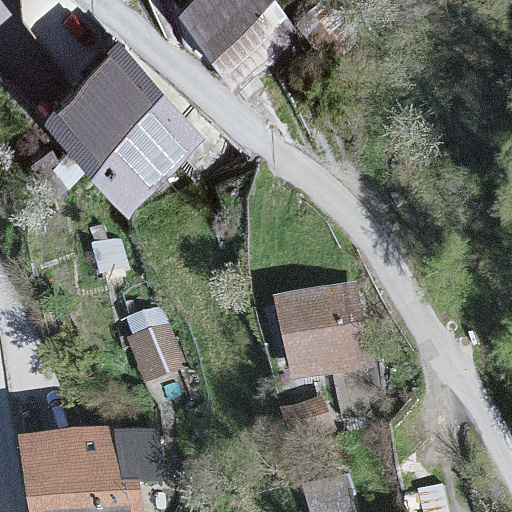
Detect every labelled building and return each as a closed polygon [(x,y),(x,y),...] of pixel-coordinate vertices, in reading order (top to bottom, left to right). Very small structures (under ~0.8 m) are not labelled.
[(252,0),(183,0),(172,9),(233,81),(284,38),(252,0)] [(111,47),(34,116),(122,213),(199,145),(111,47)] [(353,290),(273,308),(292,393),(373,374),(353,290)] [(168,325),(123,344),(145,396),(190,377),(168,325)] [(314,402),(279,419),(299,458),(334,440),(314,402)] [(134,511),(124,440),(22,454),(29,511),(134,511)]
